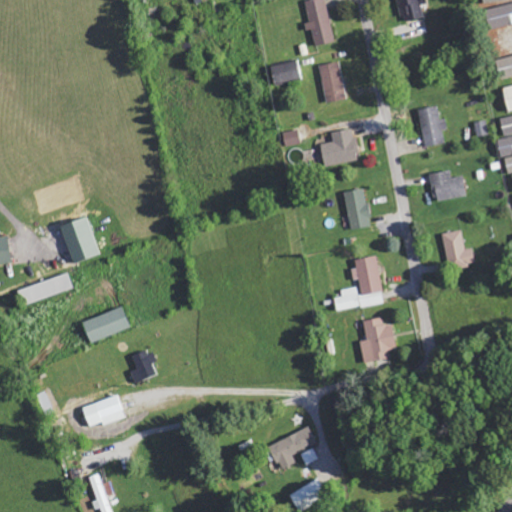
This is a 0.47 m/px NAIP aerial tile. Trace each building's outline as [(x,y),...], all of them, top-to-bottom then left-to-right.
[(309,0),(306,1),(311,23),(310,24),(315,47),(336,42),(326,0),(309,0)] [(397,0),(403,23),(424,18),(422,6),(425,5),(423,0),(397,0)] [(511,9),(511,0),(488,0),(490,12),(511,9)] [(511,53),(511,31),(489,37),(495,58),(511,53)] [(511,77),(511,56),(497,60),(502,80),(511,77)] [(272,67),(276,86),(303,79),(299,61),(272,67)] [(327,103),(347,99),(340,62),(320,66),(327,103)] [(419,110),(426,147),(446,143),(443,131),(448,130),(446,119),(441,120),(438,106),(419,110)] [(511,116),(497,120),(501,138),(511,135),(511,116)] [(478,137),(489,135),(487,121),(475,123),(478,137)] [(321,144),(324,167),(359,162),(355,129),(333,132),(334,142),(321,144)] [(302,144),(298,130),(283,133),(287,147),(302,144)] [(511,154),(511,135),(500,137),(502,156),(511,154)] [(431,175),(437,202),(468,196),(463,176),(453,178),(451,170),(431,175)] [(351,230),(371,228),(366,189),(346,192),(351,230)] [(100,257),(90,218),(63,225),(74,264),(100,257)] [(474,249),(465,250),(463,231),(444,233),(449,269),(476,266),(474,249)] [(0,265),(13,264),(10,237),(0,237),(0,265)] [(338,311),(385,304),(378,257),(353,261),(357,280),(359,280),(360,287),(343,290),(344,299),(336,300),(338,311)] [(75,290),(70,274),(19,290),(25,306),(75,290)] [(131,328),(123,307),(84,323),(92,344),(131,328)] [(391,359),(390,350),(397,349),(393,324),(384,325),(384,318),(365,321),(367,341),(361,341),(364,363),(391,359)] [(158,375),(153,364),(156,363),(151,349),(133,356),(138,370),(132,373),(137,384),(158,375)] [(90,429),(125,417),(118,396),(83,408),(90,429)] [(317,445),(310,429),(269,445),(280,471),(297,464),(293,455),(317,445)] [(319,460),(314,449),(302,454),(306,465),(319,460)] [(90,477),(98,501),(94,502),(96,510),(101,509),(102,511),(112,511),(109,499),(115,497),(110,482),(103,484),(99,474),(90,477)]
